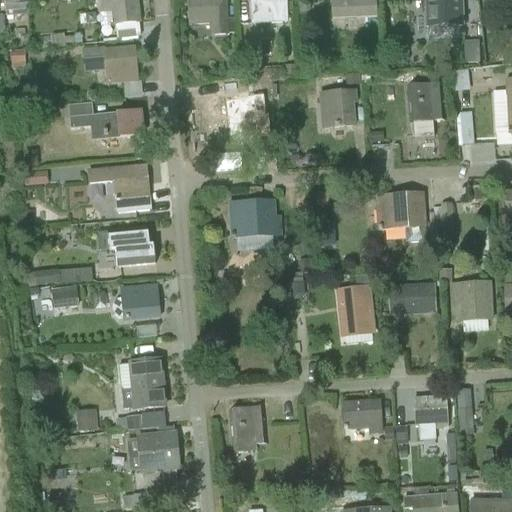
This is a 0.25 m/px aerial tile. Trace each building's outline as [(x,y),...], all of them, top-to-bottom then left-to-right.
[(3,0),(5,13),(28,11),(27,0),(3,0)] [(27,0),(28,11),(38,10),(36,0),(27,0)] [(135,0),(96,0),(98,14),(98,19),(100,30),(114,29),(138,26),(135,0)] [(187,0),(189,26),(209,26),(210,39),(226,38),(226,36),(226,32),(225,25),(225,22),(224,0),(187,0)] [(250,0),(251,16),(251,27),(286,25),(284,0),(250,0)] [(329,0),(331,22),(376,20),(374,0),(329,0)] [(460,0),(420,0),(422,33),(462,32),(460,0)] [(500,5),(482,5),(482,22),(500,21),(503,21),(503,4),(500,5)] [(303,5),(295,5),(295,16),(303,16),(306,15),(308,12),(308,8),(305,6),(303,5)] [(226,32),(226,36),(235,36),(233,22),(225,22),(225,25),(226,32)] [(64,48),(63,35),(49,37),(50,49),(64,48)] [(479,65),(478,43),(462,44),(463,66),(479,65)] [(104,51),(82,53),(83,66),(105,64),(106,74),(107,87),(123,85),(137,84),(133,50),(114,51),(104,52),(104,51)] [(25,73),(23,55),(9,56),(11,75),(25,73)] [(224,62),(226,82),(239,81),(237,61),(224,62)] [(292,68),(282,68),(283,78),(292,78),(292,68)] [(359,76),(344,77),(345,87),(360,87),(359,76)] [(245,93),(264,92),(264,82),(245,83),(245,93)] [(441,87),(411,89),(413,119),(427,118),(427,123),(442,122),(442,123),(444,123),(441,87)] [(319,96),(319,104),(321,130),(334,129),(334,130),(339,130),(339,129),(354,127),(352,106),(355,105),(354,94),(319,96)] [(262,98),(224,102),(228,142),(266,138),(262,98)] [(92,118),(67,120),(68,132),(89,130),(90,140),(118,137),(126,136),(126,140),(142,139),(139,113),(92,118)] [(457,148),(472,148),(471,114),(456,115),(457,148)] [(382,144),(382,134),(370,135),(371,145),(382,144)] [(25,172),(36,171),(35,161),(24,162),(25,172)] [(113,185),(115,203),(116,216),(149,213),(145,169),(88,175),(89,187),(113,185)] [(23,190),(41,189),(40,176),(22,178),(23,190)] [(375,200),(377,220),(378,233),(404,231),(405,241),(410,245),(425,244),(423,223),(421,197),(375,200)] [(273,204),(263,205),(228,206),(230,241),(279,238),(278,220),(274,220),(273,204)] [(431,210),(432,237),(442,236),(443,249),(454,249),(453,236),(451,206),(439,206),(439,210),(431,210)] [(154,267),(152,248),(148,248),(147,231),(107,234),(108,253),(114,252),(116,270),(154,267)] [(510,272),(499,272),(500,286),(510,285),(510,272)] [(58,287),(57,274),(34,276),(35,289),(58,287)] [(438,284),(451,284),(450,274),(437,274),(438,284)] [(302,285),(288,287),(290,305),(298,304),(304,298),(302,285)] [(449,288),(450,304),(451,324),(489,322),(488,287),(449,288)] [(75,288),(50,290),(52,311),(77,309),(75,288)] [(158,319),(155,289),(135,291),(120,292),(121,302),(118,302),(117,302),(116,303),(115,303),(114,304),(114,305),(113,306),(112,307),(112,308),(111,309),(111,310),(111,311),(111,312),(111,313),(111,314),(112,315),(112,316),(113,317),(114,318),(114,319),(115,320),(116,320),(117,321),(118,321),(119,321),(125,321),(125,322),(138,321),(158,319)] [(389,291),(390,297),(390,317),(402,317),(422,315),(433,315),(432,289),(389,291)] [(511,290),(501,291),(503,315),(511,314),(511,290)] [(370,331),(368,311),(366,292),(357,293),(338,295),(340,314),(342,334),(370,331)] [(165,410),(161,361),(127,364),(127,368),(118,368),(120,391),(123,393),(129,393),(131,413),(165,410)] [(333,372),(334,365),(329,361),(323,363),(322,369),(326,373),(333,372)] [(468,393),(455,394),(457,413),(458,438),(471,437),(469,413),(468,393)] [(412,401),(413,411),(413,421),(414,428),(416,428),(417,444),(436,443),(435,432),(447,432),(446,419),(445,399),(435,400),(412,401)] [(341,405),(343,425),(343,433),(369,432),(369,437),(381,436),(379,403),(341,405)] [(254,447),(262,446),(259,409),(231,412),(236,456),(254,454),(254,447)] [(95,421),(75,423),(76,433),(96,431),(95,421)] [(141,421),(126,422),(126,423),(127,435),(127,436),(142,434),(141,421)] [(405,429),(394,429),(395,445),(406,444),(405,429)] [(154,439),(137,441),(140,473),(140,475),(161,473),(163,492),(176,491),(174,471),(177,470),(174,437),(154,439)] [(302,487),(301,476),(289,477),(290,488),(302,487)] [(427,490),(412,491),(413,502),(427,500),(427,490)] [(470,504),(470,508),(470,511),(509,511),(510,493),(499,493),(499,504),(470,504)] [(300,511),(300,496),(290,497),(291,511),(300,511)] [(409,501),(403,502),(403,511),(404,511),(412,511),(411,511),(456,511),(455,498),(427,500),(413,502),(409,502),(409,501)] [(147,500),(123,502),(123,511),(146,511),(148,511),(147,500)]
